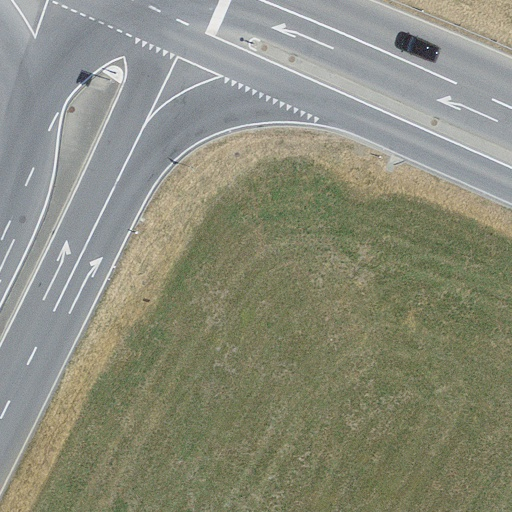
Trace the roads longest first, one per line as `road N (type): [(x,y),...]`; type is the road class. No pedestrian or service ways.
road 1 (tertiary): [(0,335),(165,0)]
road 2 (secondary): [(511,139),(172,0)]
